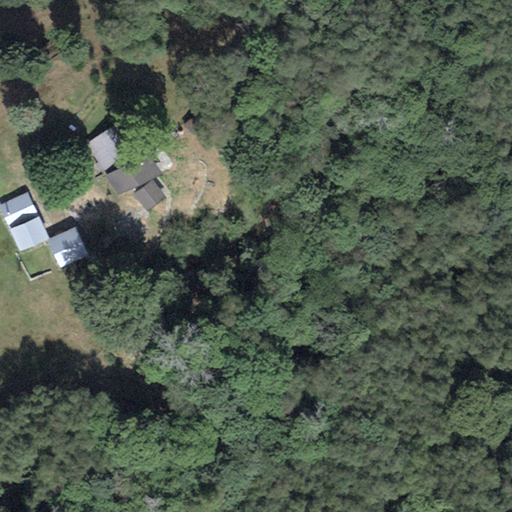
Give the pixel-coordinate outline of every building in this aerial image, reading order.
[(115,125),(84,143),(102,172),(132,154),(115,125)] [(148,156),(104,177),(117,196),(162,175),(148,156)] [(165,199),(152,181),(133,195),(147,213),(165,199)] [(0,205),(0,210),(10,231),(39,217),(27,193),(0,205)] [(39,217),(10,231),(20,252),(46,240),(49,239),(39,217)] [(76,227),(49,239),(46,240),(58,268),(88,255),(76,227)] [(207,265),(168,274),(176,310),(215,302),(207,265)] [(166,316),(162,274),(130,277),(134,319),(166,316)]
